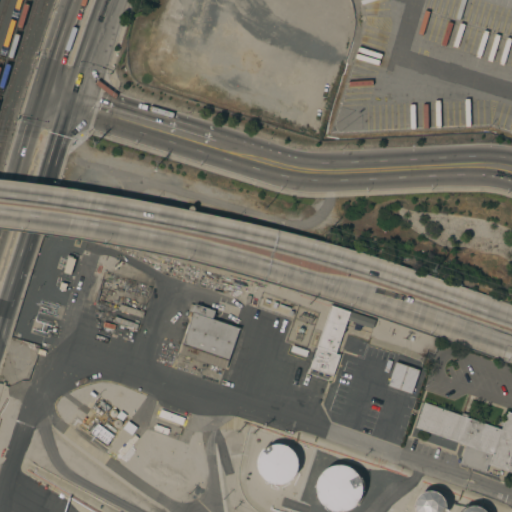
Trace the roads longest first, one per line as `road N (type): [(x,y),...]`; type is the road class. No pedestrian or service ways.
road 1 (primary): [(498,315),(277,245),(0,194)]
road 2 (primary): [(0,212),(190,244),(491,340)]
road 3 (primary): [(240,154),(280,167),(511,168)]
road 4 (primary): [(0,324),(75,102)]
road 5 (primary): [(75,102),(240,154)]
road 6 (primary): [(44,92),(0,225)]
